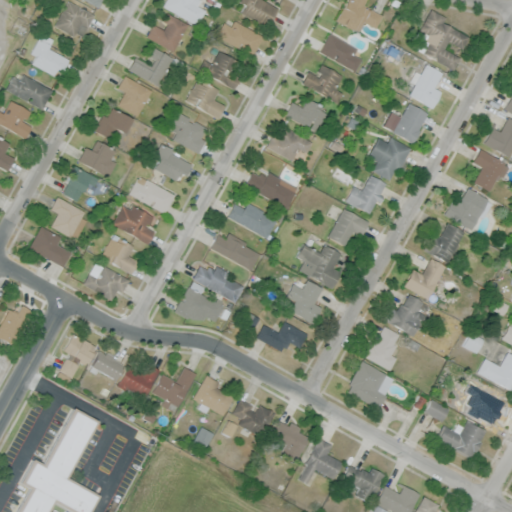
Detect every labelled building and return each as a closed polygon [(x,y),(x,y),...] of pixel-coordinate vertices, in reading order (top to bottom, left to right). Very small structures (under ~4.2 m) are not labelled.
[(67,0),(92,14),(78,39),(53,25),(67,0)] [(196,0),(194,5),(203,10),(195,24),(161,5),(163,0),(196,0)] [(235,6),(238,0),(266,0),(277,6),(266,24),(235,6)] [(343,0),(364,0),(362,5),(381,16),(373,29),(362,22),(356,33),(333,19),(343,0)] [(445,17),(442,23),(468,38),(461,50),(448,42),(444,49),(459,57),(452,70),(415,50),(424,34),(415,29),(420,20),(423,21),(430,9),(445,17)] [(145,36),(152,24),(162,30),(165,24),(161,21),(166,12),(185,23),(171,50),(145,36)] [(214,35),(225,16),(261,36),(250,55),(214,35)] [(317,51),(327,32),(363,52),(352,71),(317,51)] [(25,60),(37,39),(67,56),(56,77),(25,60)] [(151,67),(155,60),(147,56),(153,46),(172,57),(156,86),(125,69),(132,56),(151,67)] [(213,59),(218,51),(235,61),(231,68),(239,73),(231,88),(196,69),(205,54),(213,59)] [(313,73),(319,63),(340,75),(333,87),(340,92),(334,102),(300,82),(307,69),(313,73)] [(414,70),(418,73),(424,64),(440,73),(433,87),(439,91),(430,107),(407,94),(412,84),(407,81),(414,70)] [(4,89),(15,70),(51,89),(40,108),(4,89)] [(150,89),(136,114),(118,104),(122,96),(114,91),(123,74),(150,89)] [(195,78),(216,89),(211,98),(222,104),(215,117),(183,99),(195,78)] [(511,86),(511,114),(501,108),(511,86)] [(306,97),(322,106),(320,109),(327,114),(316,133),(281,113),(289,100),(300,106),(306,97)] [(10,100),(27,110),(23,117),(31,122),(23,137),(0,124),(0,113),(2,115),(10,100)] [(407,102),(426,112),(410,142),(391,131),(407,102)] [(130,118),(121,134),(113,130),(108,138),(93,130),(106,105),(130,118)] [(168,126),(176,111),(208,129),(196,152),(172,138),(176,131),(168,126)] [(507,115),(511,118),(511,145),(506,156),(482,142),(490,128),(498,132),(507,115)] [(264,145),(271,133),(276,136),(282,125),(311,142),(305,153),(297,148),(290,160),(264,145)] [(387,133),(410,146),(397,169),(394,167),(387,180),(367,168),(372,159),(364,155),(374,137),(382,142),(387,133)] [(0,138),(10,144),(6,151),(13,155),(5,170),(0,167),(0,138)] [(95,139),(114,149),(109,158),(114,161),(106,176),(77,160),(85,145),(90,148),(95,139)] [(151,157),(160,143),(191,161),(183,175),(179,172),(174,180),(152,167),(156,160),(151,157)] [(472,160),(479,148),(507,164),(499,177),(496,175),(487,190),(473,182),(481,166),(472,160)] [(73,164),(96,177),(92,185),(86,181),(75,200),(59,191),(73,164)] [(241,184),(249,170),(258,175),(262,167),(297,187),(285,209),(241,184)] [(127,192),(138,174),(173,194),(162,213),(127,192)] [(343,200),(352,184),(360,189),(369,174),(385,183),(367,214),(343,200)] [(441,214),(449,200),(453,203),(457,195),(461,197),(467,186),(488,198),(470,230),(441,214)] [(49,209),(56,196),(82,211),(79,217),(84,219),(73,239),(49,225),(56,213),(49,209)] [(152,216),(146,226),(153,230),(146,244),(109,223),(122,200),(152,216)] [(225,215),(232,203),(241,208),(245,202),(275,218),(264,237),(225,215)] [(342,207),(366,220),(359,234),(351,230),(343,245),(327,236),(342,207)] [(422,249),(432,232),(438,236),(446,221),(464,232),(446,263),(422,249)] [(39,225),(58,236),(54,243),(68,251),(60,266),(27,247),(39,225)] [(222,237),(226,231),(245,241),(243,244),(258,253),(249,270),(207,247),(215,233),(222,237)] [(110,233),(132,246),(127,255),(136,260),(129,273),(98,255),(110,233)] [(293,257),(301,243),(318,252),(323,242),(339,252),(331,268),(339,272),(330,288),(297,270),(301,262),(293,257)] [(402,285),(411,269),(419,273),(428,257),(444,265),(426,298),(402,285)] [(128,279),(119,295),(114,293),(110,300),(79,283),(92,259),(128,279)] [(197,264),(205,269),(207,266),(212,269),(214,264),(227,272),(225,276),(242,285),(232,302),(189,278),(197,264)] [(300,288),(305,279),(320,287),(311,302),(319,307),(310,322),(288,310),(293,300),(284,295),(291,283),(300,288)] [(171,310),(185,284),(187,286),(190,280),(202,287),(199,292),(213,300),(215,297),(223,302),(213,321),(204,316),(201,320),(187,319),(171,310)] [(407,292),(422,301),(417,310),(424,314),(412,336),(382,319),(391,304),(398,308),(407,292)] [(497,298),(507,304),(502,315),(491,309),(497,298)] [(0,322),(12,300),(31,311),(12,345),(0,338),(0,322)] [(256,318),(245,312),(239,323),(250,329),(256,318)] [(511,344),(500,338),(511,316),(511,344)] [(276,331),(282,320),(305,333),(296,349),(286,344),(284,348),(281,346),(278,350),(254,336),(262,323),(276,331)] [(381,324),(397,333),(392,342),(395,344),(390,354),(394,357),(388,369),(364,356),(381,324)] [(469,331),(482,338),(475,351),(462,344),(469,331)] [(61,351),(71,333),(94,345),(81,368),(77,365),(68,382),(55,375),(66,354),(61,351)] [(88,365),(97,348),(122,361),(113,379),(88,365)] [(475,371),(483,357),(497,365),(505,350),(511,354),(511,388),(510,392),(475,371)] [(360,359),(386,373),(385,375),(392,378),(384,392),(386,394),(378,409),(343,390),(360,359)] [(115,385),(126,364),(138,371),(143,363),(157,371),(141,400),(115,385)] [(174,381),(182,366),(194,374),(173,412),(160,405),(163,399),(150,392),(160,373),(174,381)] [(220,414),(192,397),(204,375),(216,382),(215,386),(231,395),(220,414)] [(419,409),(412,405),(418,395),(424,399),(419,409)] [(448,405),(440,420),(423,411),(431,396),(448,405)] [(253,407),(256,403),(271,412),(258,435),(235,422),(238,417),(230,413),(239,399),(253,407)] [(16,511),(31,486),(21,480),(31,462),(41,468),(72,411),(92,422),(62,478),(93,495),(83,511),(78,511),(50,497),(41,511),(16,511)] [(456,422),(462,425),(465,419),(486,430),(470,459),(433,439),(441,424),(451,430),(456,422)] [(229,436),(235,425),(225,420),(220,432),(229,436)] [(286,425),(289,421),(298,427),(296,430),(307,437),(294,461),(272,448),(277,439),(269,435),(278,420),(286,425)] [(190,442),(203,449),(212,433),(199,426),(190,442)] [(317,437),(330,444),(325,453),(341,462),(332,478),(312,467),(304,482),(295,476),(317,437)] [(358,470),(359,468),(367,472),(370,466),(382,473),(367,502),(354,495),(355,492),(346,487),(349,482),(340,477),(347,464),(358,470)] [(367,511),(382,485),(398,493),(402,485),(417,494),(407,511),(393,511),(385,507),(382,511),(367,511)] [(413,511),(422,496),(437,504),(433,511),(413,511)]
